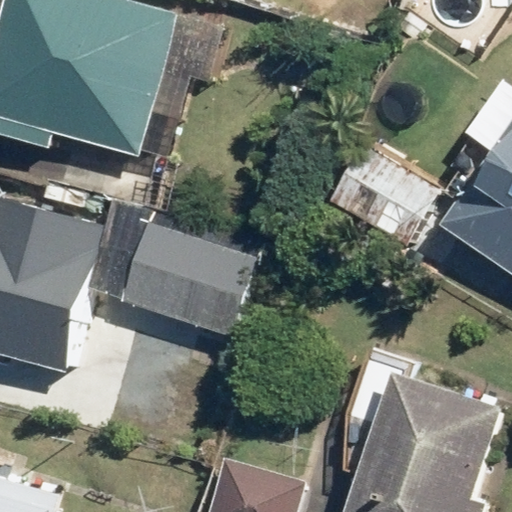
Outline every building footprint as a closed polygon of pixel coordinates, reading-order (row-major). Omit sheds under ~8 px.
[(158,0),(2,0),(0,9),(0,63),(15,68),(0,116),(153,161),(198,12),(158,0)] [(460,200),(387,145),(350,194),(423,249),(460,200)] [(511,255),(511,158),(465,220),(511,255)] [(130,224),(0,186),(0,348),(86,374),(130,224)] [(274,253),(168,222),(143,308),(249,339),(274,253)] [(493,511),(511,461),(511,399),(424,370),(374,511),(493,511)] [(310,511),(320,480),(252,459),(235,511),(310,511)] [(0,479),(0,511),(74,511),(78,502),(0,479)]
